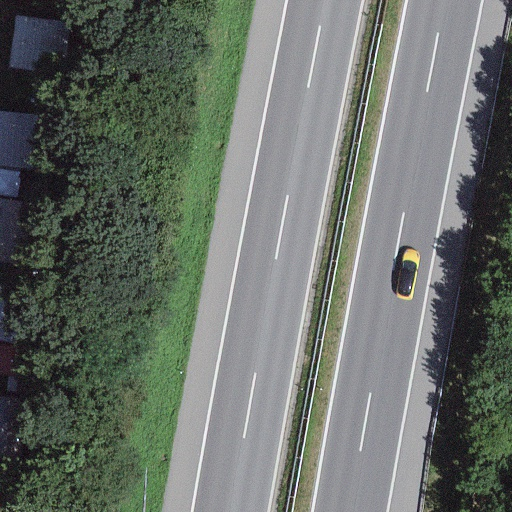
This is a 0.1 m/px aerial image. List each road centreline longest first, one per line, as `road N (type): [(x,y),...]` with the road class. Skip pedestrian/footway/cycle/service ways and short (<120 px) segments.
road 1 (motorway): [(346,511),(440,0)]
road 2 (motorway): [(318,0),(228,511)]
